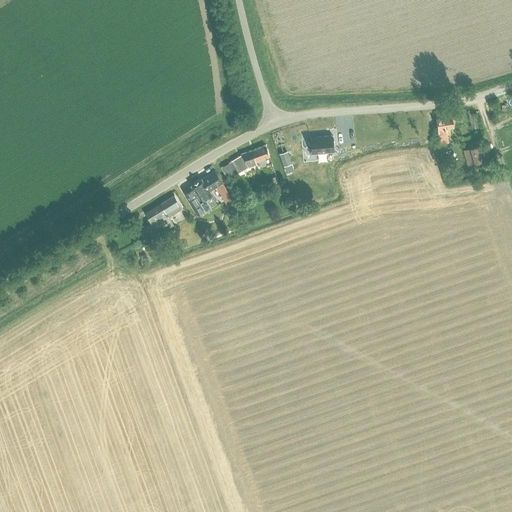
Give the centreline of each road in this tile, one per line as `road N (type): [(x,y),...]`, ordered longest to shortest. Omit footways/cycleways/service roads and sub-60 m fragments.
road 1 (unclassified): [(0,288),(275,124)]
road 2 (unclassified): [(275,124),(511,88)]
road 3 (unclassified): [(275,124),(238,0)]
